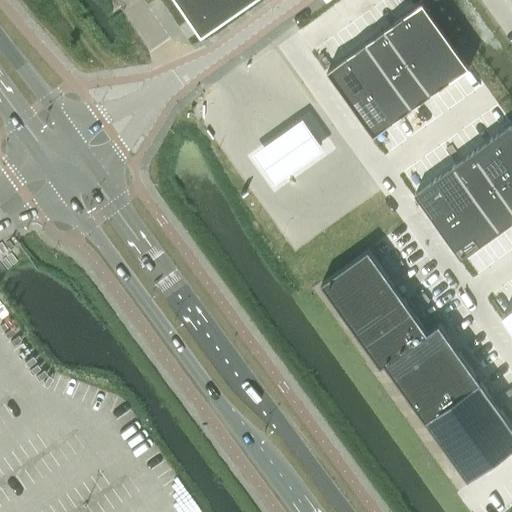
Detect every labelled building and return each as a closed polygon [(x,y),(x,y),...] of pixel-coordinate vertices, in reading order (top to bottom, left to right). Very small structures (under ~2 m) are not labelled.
[(174,0),(197,33),(245,0),(174,0)] [(423,0),(403,15),(427,47),(447,33),(423,0)] [(403,15),(385,28),(408,60),(427,47),(403,15)] [(385,28),(366,42),(389,74),(408,60),(385,28)] [(447,33),(427,47),(450,79),(470,65),(447,33)] [(366,42),(347,55),(370,87),(389,74),(366,42)] [(427,47),(408,60),(431,93),(450,79),(427,47)] [(347,55),(328,69),(351,101),(370,87),(347,55)] [(408,60),(389,74),(412,106),(431,93),(408,60)] [(389,74),(370,87),(393,120),(412,106),(389,74)] [(370,87),(351,101),(374,134),(393,120),(370,87)] [(303,112),(253,145),(277,180),(326,146),(303,112)] [(511,123),(491,137),(511,165),(511,123)] [(511,165),(491,137),(473,151),(496,183),(511,171),(511,165)] [(473,151),(454,164),(477,197),(496,183),(473,151)] [(454,164),(435,178),(458,210),(477,197),(454,164)] [(511,171),(496,183),(511,205),(511,171)] [(435,178),(415,191),(439,224),(458,210),(435,178)] [(511,205),(496,183),(477,197),(500,229),(511,220),(511,205)] [(477,197),(458,210),(482,243),(500,229),(477,197)] [(458,210),(439,224),(462,257),(482,243),(458,210)] [(369,248),(322,283),(382,366),(386,364),(470,480),(511,449),(511,422),(440,323),(429,331),(369,248)] [(511,304),(502,311),(511,326),(511,304)]
